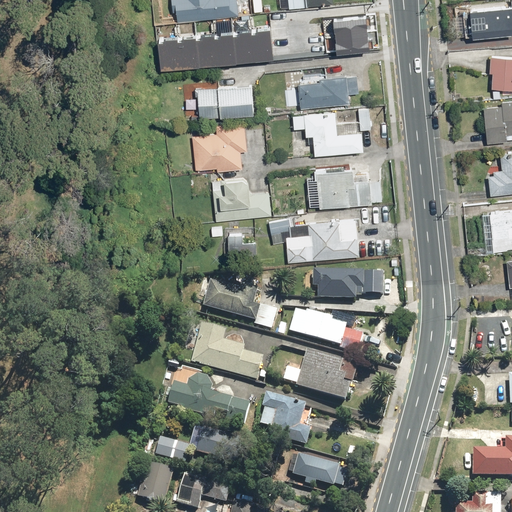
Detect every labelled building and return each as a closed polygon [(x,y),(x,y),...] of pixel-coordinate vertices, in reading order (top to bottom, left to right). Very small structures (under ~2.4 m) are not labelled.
[(174,11),(177,21),(236,14),(234,0),(170,0),(171,9),(172,12),(174,11)] [(466,29),(469,37),(511,32),(511,30),(511,29),(511,0),(509,0),(510,5),(466,10),(466,29)] [(258,17),(232,18),(233,41),(259,40),(258,17)] [(315,17),(278,19),(279,47),(283,47),(283,58),(316,56),(316,49),(328,49),(327,31),(315,31),(315,17)] [(490,72),(489,88),(511,89),(511,57),(488,56),(487,72),(490,72)] [(295,83),(298,108),(347,103),(346,94),(357,93),(355,75),(344,76),(344,74),(316,77),(317,81),(295,83)] [(247,84),(194,89),(194,103),(197,118),(250,113),(247,84)] [(511,99),(499,101),(499,105),(481,107),(481,126),(485,143),(505,141),(505,134),(511,133),(511,99)] [(370,109),(357,109),(358,130),(370,130),(370,109)] [(310,135),(312,155),(361,151),(359,131),(335,134),(333,111),(301,113),(303,136),(310,135)] [(215,133),(191,135),(194,169),(214,167),(215,171),(240,168),(239,151),(245,150),(242,121),(214,124),(215,133)] [(486,175),(488,195),(511,192),(511,150),(498,153),(499,169),(491,170),(491,175),(486,175)] [(316,206),(317,207),(369,202),(380,201),(378,180),(367,181),(367,179),(351,180),(350,168),(313,171),(315,191),(305,192),(306,207),(316,206)] [(210,180),(214,220),(270,215),(267,192),(251,193),(248,190),(247,181),(244,177),(210,180)] [(511,209),(479,213),(483,252),(492,251),(491,251),(505,249),(505,248),(511,247),(511,209)] [(272,245),(282,243),(280,231),(290,229),(288,218),(268,222),(272,245)] [(283,236),(285,261),(357,255),(354,218),(338,220),(338,219),(305,222),(307,234),(283,236)] [(241,242),(241,234),(227,234),(227,255),(255,254),(255,241),(241,242)] [(200,245),(183,243),(181,260),(198,262),(200,245)] [(362,273),(312,272),(311,289),(316,289),(316,300),(354,301),(355,296),(361,296),(382,296),(382,274),(362,274),(362,273)] [(208,282),(201,309),(254,323),(253,326),(270,331),(276,311),(252,304),(254,295),(208,282)] [(293,313),(287,334),(339,348),(338,350),(356,355),(362,335),(344,330),(345,328),(329,323),(330,320),(305,313),(304,317),(293,313)] [(200,326),(190,364),(256,382),(262,358),(242,353),(244,347),(222,342),(225,332),(200,326)] [(305,353),(293,389),(342,405),(348,388),(340,385),(341,384),(350,387),(355,368),(305,353)] [(167,396),(166,406),(180,410),(180,412),(201,417),(202,415),(243,426),(248,404),(209,395),(211,387),(206,379),(196,376),(186,382),(185,387),(172,384),(167,396)] [(304,406),(264,395),(260,409),(262,410),(258,426),(270,429),(267,438),(304,448),(309,431),(297,428),(304,406)] [(195,452),(194,455),(222,463),(229,438),(193,429),(187,450),(195,452)] [(187,446),(159,439),(154,457),(183,465),(187,446)] [(471,450),(471,478),(511,478),(511,439),(503,440),(503,451),(471,450)] [(155,445),(146,442),(142,456),(151,458),(155,445)] [(338,468),(298,456),(291,477),(304,481),(302,485),(313,488),(314,483),(332,488),(333,486),(341,489),(346,472),(337,470),(338,468)] [(172,473),(147,465),(137,499),(162,507),(172,473)] [(225,503),(229,486),(182,474),(174,506),(195,511),(199,497),(225,503)] [(454,504),(453,511),(498,511),(499,495),(470,495),(470,505),(454,504)] [(233,502),(229,511),(268,511),(269,511),(233,502)]
